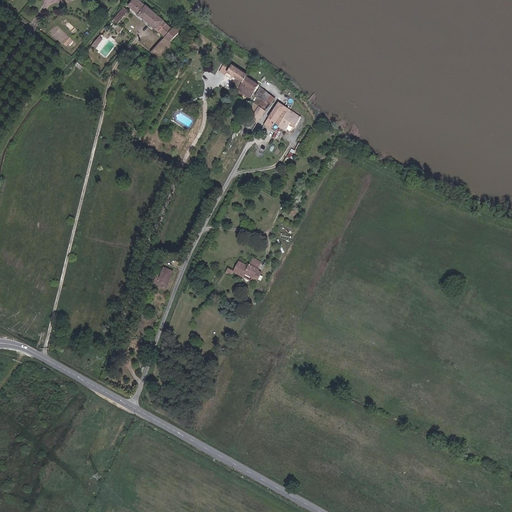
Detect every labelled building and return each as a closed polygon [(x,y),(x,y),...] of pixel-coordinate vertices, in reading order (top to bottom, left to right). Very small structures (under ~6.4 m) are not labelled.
[(178,22),(174,28),(135,0),(130,0),(129,2),(130,3),(128,6),(164,36),(152,52),(161,59),(174,43),(172,42),(184,26),(178,22)] [(112,20),(118,25),(127,12),(122,8),(112,20)] [(93,43),(96,45),(101,40),(98,37),(93,43)] [(218,71),(225,74),(230,65),(224,61),(218,71)] [(233,83),(241,87),(247,77),(247,76),(231,63),(230,65),(225,74),(222,80),(231,85),(233,83)] [(238,91),(252,98),(258,85),(247,77),(241,87),(238,91)] [(270,104),(273,98),(267,93),(267,92),(261,87),(253,103),(258,106),(262,100),(270,104)] [(258,106),(266,110),(270,104),(262,100),(258,106)] [(258,123),(266,110),(258,106),(253,103),(250,109),(254,112),(251,119),(258,123)] [(276,134),(280,126),(289,109),(278,103),(269,118),(271,119),(268,126),(272,129),(271,132),(276,134)] [(289,129),(294,132),(302,117),(289,109),(280,126),(287,130),(289,129)] [(240,126),(252,133),(256,125),(244,118),(240,126)] [(248,261),(256,265),(256,264),(258,260),(250,256),(248,261)] [(246,264),(242,262),(237,259),(236,261),(232,270),(241,275),(243,271),(250,275),(249,278),(252,280),(258,270),(254,268),(256,265),(248,261),(246,264)] [(160,283),(168,286),(174,270),(170,268),(168,272),(164,271),(160,283)]
